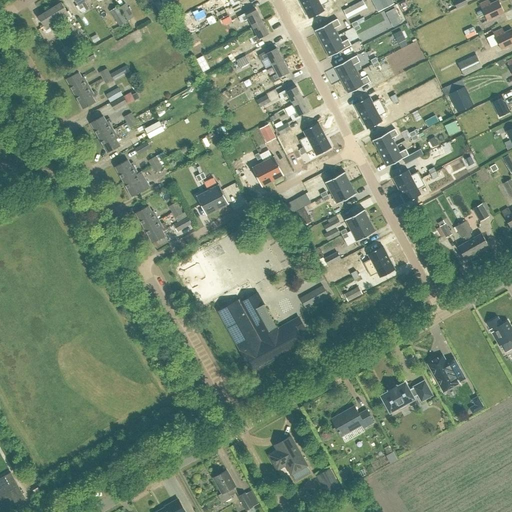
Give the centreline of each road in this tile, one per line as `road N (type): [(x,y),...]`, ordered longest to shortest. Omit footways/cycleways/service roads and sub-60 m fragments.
road 1 (residential): [(140,264),(0,17)]
road 2 (residential): [(140,264),(355,149)]
road 3 (tertiary): [(233,430),(441,314)]
road 4 (residential): [(233,430),(140,264)]
road 5 (residential): [(441,314),(355,149)]
road 6 (residential): [(355,149),(276,0)]
road 7 (tertiary): [(90,511),(233,430)]
